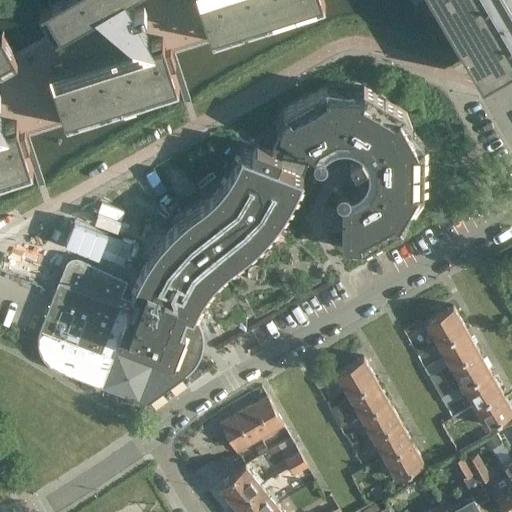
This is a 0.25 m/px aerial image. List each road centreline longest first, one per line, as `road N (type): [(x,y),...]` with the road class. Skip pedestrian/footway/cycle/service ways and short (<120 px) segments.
road 1 (residential): [(156,444),(211,396),(511,226)]
road 2 (unclassified): [(47,511),(156,444)]
